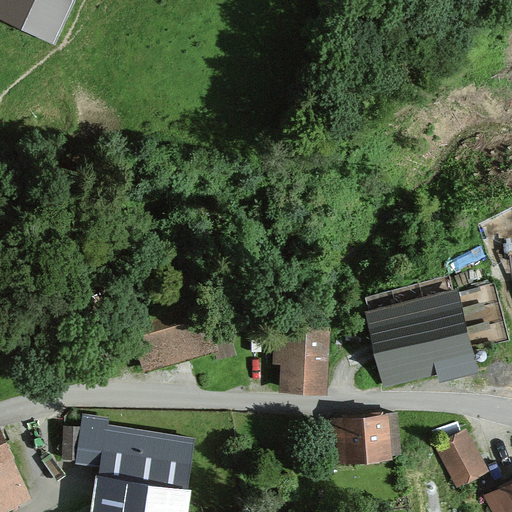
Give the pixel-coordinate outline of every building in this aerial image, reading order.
[(0,0),(0,14),(57,40),(74,0),(0,0)] [(467,291),(376,307),(389,380),(480,364),(467,291)] [(213,301),(137,322),(150,369),(226,348),(213,301)] [(334,326),(291,323),(288,382),(330,384),(334,326)] [(394,419),(342,423),(346,466),(398,462),(394,419)] [(198,511),(208,440),(81,423),(77,454),(109,459),(102,511),(198,511)] [(470,430),(441,447),(464,485),(493,468),(470,430)] [(6,450),(0,452),(0,500),(25,488),(6,450)] [(511,511),(511,489),(495,498),(501,511),(511,511)]
